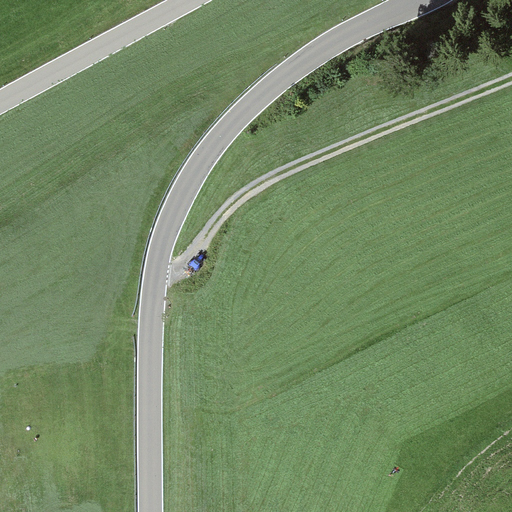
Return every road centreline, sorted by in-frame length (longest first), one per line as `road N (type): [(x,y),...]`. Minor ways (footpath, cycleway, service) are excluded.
road 1 (tertiary): [(424,0),(310,60),(196,172),(162,248),(152,297),(151,511)]
road 2 (track): [(511,83),(268,179),(152,297)]
road 3 (tertiary): [(0,105),(195,0)]
